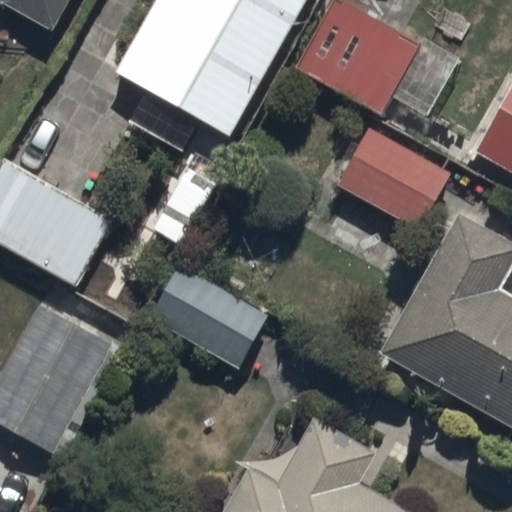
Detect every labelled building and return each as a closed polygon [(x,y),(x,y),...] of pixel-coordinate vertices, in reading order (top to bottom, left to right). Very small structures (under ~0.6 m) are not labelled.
[(7,0),(56,26),(70,0),(7,0)] [(231,125),(298,0),(152,0),(118,63),(231,125)] [(362,0),(333,0),(298,61),(382,110),(393,91),(429,112),(464,53),(428,32),(425,36),(362,0)] [(511,81),(478,142),(511,160),(511,81)] [(373,120),(339,178),(419,226),(454,168),(373,120)] [(116,215),(19,158),(0,191),(0,265),(64,303),(116,215)] [(511,232),(458,202),(379,344),(511,417),(511,232)] [(181,256),(149,311),(239,364),(272,309),(181,256)] [(37,298),(0,370),(0,419),(58,450),(115,338),(37,298)] [(211,511),(430,511),(364,474),(380,445),(314,408),(308,420),(274,401),(211,511)]
